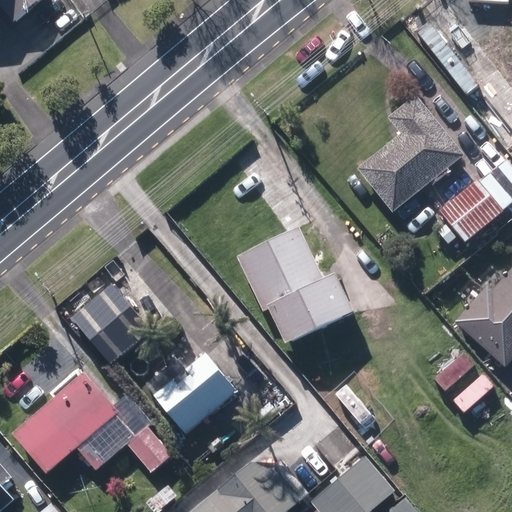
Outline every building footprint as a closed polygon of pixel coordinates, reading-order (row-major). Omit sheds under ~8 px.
[(0,0),(0,10),(15,27),(47,0),(0,0)] [(511,0),(511,1),(511,29),(488,48),(511,79),(511,0)] [(357,170),(393,214),(434,180),(436,183),(449,172),(448,169),(464,156),(415,96),(388,119),(401,134),(357,170)] [(494,170),(511,191),(511,167),(506,160),(494,170)] [(440,211),(464,242),(511,204),(511,199),(490,172),(440,211)] [(438,233),(448,244),(455,238),(445,226),(438,233)] [(269,309),(285,342),(352,311),(335,273),(323,279),(299,228),(237,257),(263,312),(269,309)] [(511,269),(492,290),(511,308),(511,269)] [(511,362),(511,308),(492,290),(488,286),(454,323),(505,370),(511,362)] [(106,291),(69,321),(107,367),(144,336),(106,291)] [(149,389),(187,435),(237,393),(199,347),(149,389)] [(13,434),(46,474),(77,448),(96,471),(128,444),(152,473),(171,456),(148,429),(153,425),(127,396),(114,408),(85,373),(13,434)] [(259,413),(267,422),(278,412),(269,403),(259,413)] [(287,511),(308,495),(270,448),(191,511),(287,511)] [(312,503),(319,511),(380,511),(404,493),(371,455),(367,459),(365,458),(312,503)] [(0,511),(13,501),(0,487),(11,478),(0,464),(0,511)]
